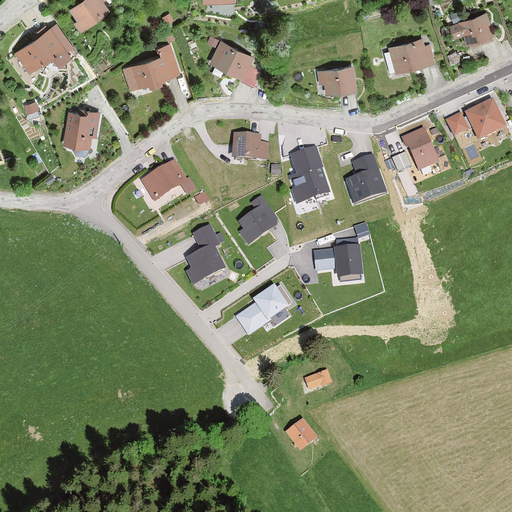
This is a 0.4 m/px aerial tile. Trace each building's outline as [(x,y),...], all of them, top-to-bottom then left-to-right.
[(84,24),(107,8),(101,0),(83,0),(73,9),(80,18),(84,24)] [(173,19),(170,14),(163,18),(166,23),(173,19)] [(492,34),(485,14),(451,26),(455,37),(465,34),(468,42),(492,34)] [(84,24),(80,18),(75,21),(80,28),(84,24)] [(59,64),(69,57),(63,47),(70,42),(57,24),(48,31),(45,26),(36,32),(39,36),(35,39),(17,52),(30,71),(44,61),(49,57),(53,62),(54,63),(59,64)] [(470,47),(494,39),(492,34),(468,42),(470,47)] [(209,37),(208,45),(217,46),(218,38),(209,37)] [(418,61),(432,58),(429,46),(423,48),(421,40),(391,48),(392,50),(394,60),(397,60),(400,70),(419,65),(418,61)] [(217,63),(227,44),(221,42),(212,61),(217,63)] [(248,66),(252,57),(227,44),(217,63),(237,73),(240,68),(246,71),(243,76),(240,82),(253,88),(261,73),(248,66)] [(160,79),(178,72),(169,45),(159,49),(162,57),(133,67),(139,86),(150,82),(151,85),(161,82),(160,79)] [(400,70),(397,60),(394,60),(392,50),(384,52),(390,72),(400,70)] [(53,62),(49,57),(44,61),(48,66),(53,62)] [(355,88),(352,66),(324,70),(326,82),(328,93),(355,88)] [(133,67),(125,69),(131,88),(139,86),(133,67)] [(243,76),(246,71),(240,68),(237,73),(243,76)] [(326,82),(324,70),(319,71),(318,72),(319,82),(326,82)] [(36,109),(34,103),(26,106),(28,112),(36,109)] [(503,125),(492,103),(467,115),(468,117),(470,121),(465,124),(463,119),(461,114),(447,121),(454,137),(468,130),(468,131),(474,129),(478,137),(485,134),(486,136),(497,131),(496,129),(503,125)] [(95,137),(99,112),(88,111),(87,115),(81,114),(70,112),(66,141),(76,142),(75,145),(89,147),(91,136),(95,137)] [(424,130),(403,139),(407,148),(409,147),(419,170),(438,162),(424,130)] [(266,160),(267,145),(258,144),(259,137),(236,136),(234,156),(256,158),(256,159),(266,160)] [(292,177),(297,191),(301,190),(304,200),(316,196),(317,201),(329,198),(320,169),(321,169),(315,149),(298,154),(302,164),(299,165),(302,174),(292,177)] [(302,164),(298,154),(293,156),(296,166),(299,165),(302,164)] [(362,178),(350,182),(356,197),(368,193),(370,197),(382,192),(371,159),(357,164),(362,178)] [(155,200),(181,184),(187,194),(195,189),(189,179),(185,181),(174,163),(144,181),(155,200)] [(280,166),(273,165),(272,174),(280,175),(280,166)] [(351,182),(347,183),(355,206),(388,195),(380,172),(376,174),(382,192),(370,197),(368,193),(356,197),(351,182)] [(205,193),(196,198),(199,205),(206,201),(207,204),(210,202),(205,193)] [(261,198),(253,203),(258,210),(241,222),(246,230),(252,239),(270,227),(265,220),(272,215),(261,198)] [(272,215),(265,220),(270,227),(277,222),(272,215)] [(366,224),(354,228),(357,236),(369,232),(366,224)] [(214,237),(209,227),(195,235),(203,251),(188,259),(194,271),(199,268),(204,278),(224,268),(213,247),(218,244),(214,237)] [(246,230),(241,233),(248,243),(252,239),(246,230)] [(220,234),(214,237),(218,244),(224,241),(220,234)] [(357,241),(340,243),(341,251),(338,251),(315,253),(317,277),(339,275),(339,277),(360,275),(357,241)] [(194,283),(204,278),(199,268),(194,271),(189,273),(194,283)] [(360,275),(339,277),(340,284),(361,281),(360,275)] [(252,309),(240,318),(249,332),(262,324),(260,322),(267,317),(268,318),(285,307),(286,308),(293,304),(281,286),(275,290),(274,289),(257,301),(260,305),(253,310),(252,309)] [(331,381),(327,371),(308,378),(312,389),(331,381)] [(304,419),(286,432),(302,453),(320,439),(304,419)]
